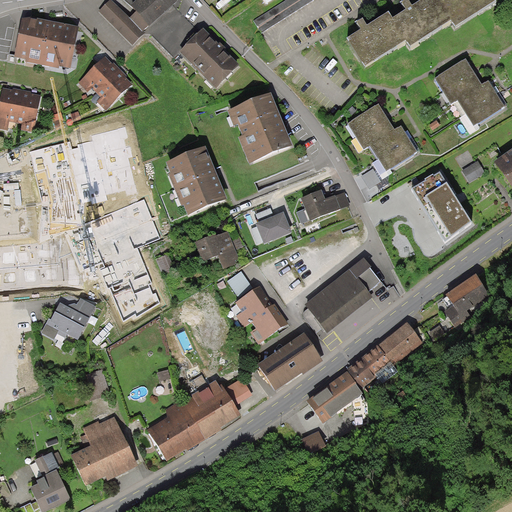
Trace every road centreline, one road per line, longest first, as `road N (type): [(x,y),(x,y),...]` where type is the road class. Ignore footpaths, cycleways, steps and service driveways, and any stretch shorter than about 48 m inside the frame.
road 1 (tertiary): [(110,511),(274,412),(511,236)]
road 2 (residential): [(192,0),(318,135),(386,267)]
